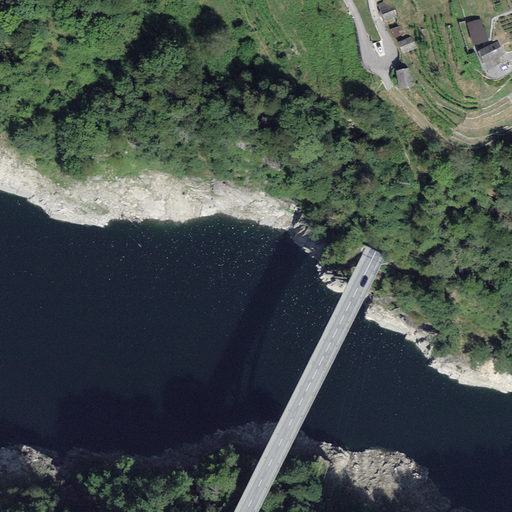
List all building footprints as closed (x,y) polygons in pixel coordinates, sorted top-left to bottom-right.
[(390,0),(389,0),(378,5),(385,22),(398,17),(390,0)] [(481,19),(466,23),(473,46),(488,41),(481,19)] [(400,26),(390,30),(393,38),(404,34),(400,26)] [(398,42),(403,54),(416,48),(410,36),(398,42)] [(498,42),(478,50),(487,72),(507,64),(498,42)] [(409,68),(395,71),(399,89),(413,86),(409,68)]
